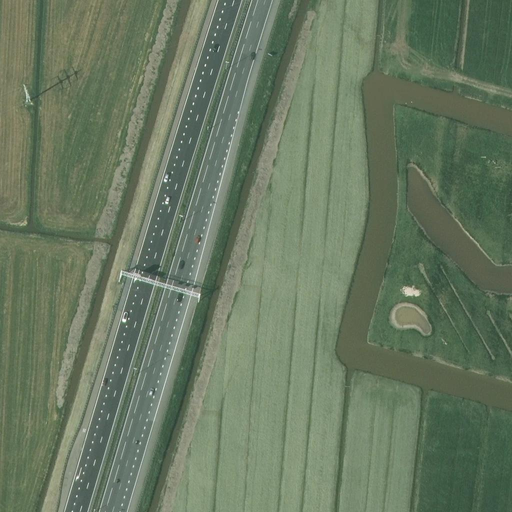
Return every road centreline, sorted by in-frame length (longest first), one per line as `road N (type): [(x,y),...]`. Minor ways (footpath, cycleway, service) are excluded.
road 1 (motorway): [(234,0),(80,511)]
road 2 (motorway): [(109,511),(262,0)]
road 3 (tertiary): [(344,0),(210,511)]
